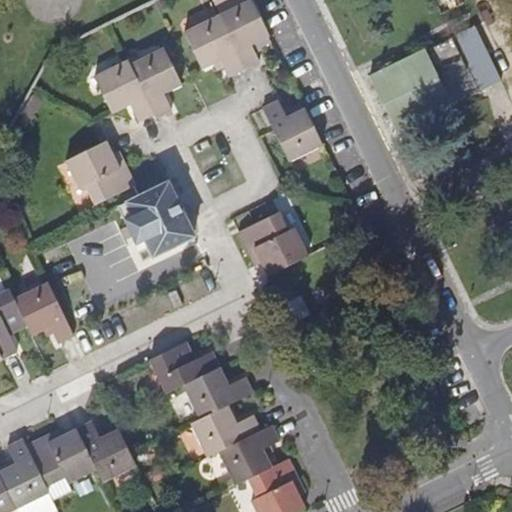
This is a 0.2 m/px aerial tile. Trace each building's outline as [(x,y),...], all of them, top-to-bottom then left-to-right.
[(269,36),(252,0),(217,17),(244,70),(260,62),(251,44),(269,36)] [(229,77),(244,70),(217,17),(184,33),(202,69),(219,60),(229,77)] [(396,134),(479,93),(451,36),(368,77),(396,134)] [(130,66),(153,114),(156,118),(171,111),(164,94),(181,85),(163,49),(130,66)] [(129,104),(137,121),(139,122),(153,114),(130,66),(127,61),(94,77),(112,113),(129,104)] [(323,145),(305,109),(287,117),(279,101),(263,109),(289,161),(323,145)] [(119,169),(113,154),(107,142),(101,145),(67,162),(81,189),(86,186),(95,205),(135,185),(126,166),(119,169)] [(119,152),(113,154),(119,169),(126,166),(119,152)] [(194,237),(168,183),(127,204),(154,256),(194,237)] [(254,248),(261,263),(267,275),(267,276),(309,256),(294,228),(288,231),(279,212),(239,231),(248,251),(254,248)] [(255,266),(261,263),(254,248),(248,251),(255,266)] [(74,336),(73,334),(48,283),(14,299),(27,325),(32,335),(50,326),(59,343),(74,336)] [(27,325),(14,299),(10,289),(0,293),(0,354),(2,358),(18,351),(10,334),(27,325)] [(309,313),(300,296),(282,305),(290,322),(309,313)] [(166,394),(183,385),(220,368),(212,352),(194,361),(185,343),(149,360),(166,394)] [(200,419),(228,405),(254,392),(247,377),(229,385),(220,368),(183,385),(200,419)] [(208,458),(219,452),(261,431),(254,415),(237,423),(228,405),(200,419),(190,424),(208,458)] [(93,421),(77,429),(97,470),(103,482),(136,466),(130,453),(119,431),(102,439),(93,421)] [(235,485),(248,479),(272,467),(263,449),(280,441),(272,426),(261,431),(219,452),(235,485)] [(97,470),(77,429),(64,436),(49,443),(46,437),(28,447),(50,493),(54,502),(73,492),(70,482),(97,470)] [(64,436),(61,430),(46,437),(49,443),(64,436)] [(0,477),(16,510),(17,509),(18,511),(44,511),(45,510),(56,505),(50,493),(28,447),(24,439),(7,448),(16,464),(0,471),(0,477)] [(288,459),(272,467),(248,479),(257,498),(251,501),(256,511),(300,511),(306,509),(300,496),(292,482),(298,479),(288,459)] [(0,511),(10,511),(16,510),(0,477),(0,511)] [(300,496),(306,493),(298,479),(292,482),(300,496)]
